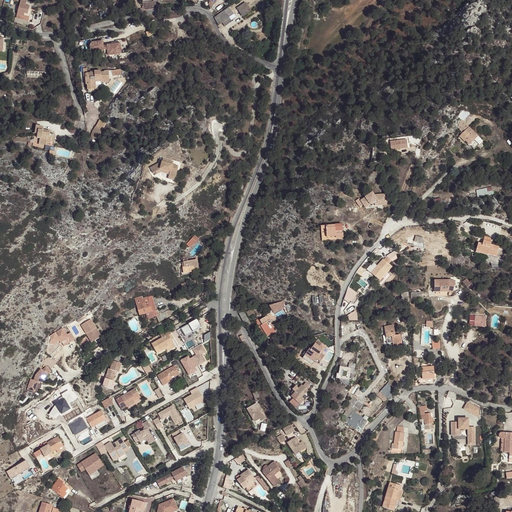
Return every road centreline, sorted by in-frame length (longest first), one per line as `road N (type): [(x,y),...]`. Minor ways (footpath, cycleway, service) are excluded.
road 1 (residential): [(304,420),(337,355),(347,282),(374,244),(404,223),(477,216),(511,223)]
road 2 (residential): [(280,67),(228,43),(210,14),(193,8),(59,38),(0,23)]
road 3 (tertiary): [(276,109),(228,240),(219,306)]
road 4 (tertiary): [(227,307),(276,109)]
road 5 (residential): [(78,452),(221,368)]
road 6 (residential): [(94,505),(221,436)]
road 7 (residential): [(227,307),(275,389),(304,420)]
road 8 (residential): [(441,387),(440,482),(429,511)]
